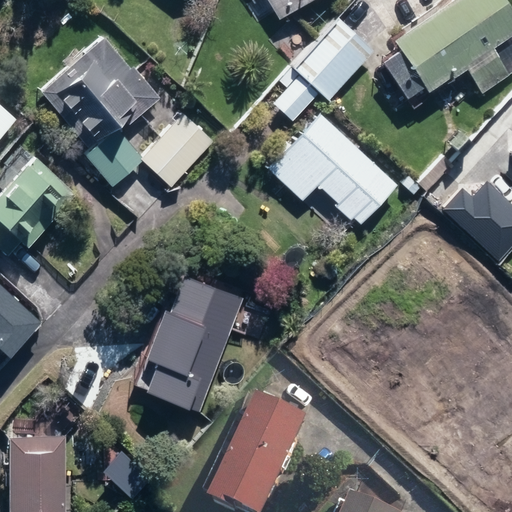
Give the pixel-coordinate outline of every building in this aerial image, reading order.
[(271,0),(282,17),(310,0),(271,0)] [(466,66),(485,92),(511,73),(511,4),(509,0),(453,0),(398,39),(434,89),(466,66)] [(297,67),(331,98),(374,50),(340,19),(297,67)] [(98,36),(35,88),(80,143),(114,114),(118,119),(151,93),(124,61),(121,63),(98,36)] [(0,125),(8,117),(0,109),(0,125)] [(178,112),(139,155),(168,183),(207,139),(178,112)] [(355,216),(363,223),(400,184),(323,113),(271,168),(305,199),(320,183),(340,202),(338,205),(353,219),(355,216)] [(109,127),(79,154),(104,182),(134,158),(109,127)] [(452,141),(460,148),(471,136),(462,129),(452,141)] [(42,151),(52,161),(63,148),(52,139),(42,151)] [(0,184),(0,250),(13,235),(21,243),(68,189),(29,155),(23,162),(21,161),(0,184)] [(501,259),(511,246),(511,204),(486,182),(474,197),(463,188),(443,211),(501,259)] [(317,263),(331,279),(341,270),(327,255),(317,263)] [(137,386),(190,406),(233,290),(175,269),(162,304),(157,301),(139,351),(148,355),(137,386)] [(0,347),(12,358),(44,323),(0,283),(0,347)] [(448,415),(421,356),(393,369),(420,428),(448,415)] [(237,511),(239,509),(244,511),(263,511),(309,418),(256,393),(205,499),(231,511),(237,511)] [(511,468),(511,429),(494,441),(511,468)] [(4,446),(4,511),(56,511),(57,446),(4,446)] [(100,475),(100,484),(108,484),(108,475),(100,475)] [(389,511),(342,491),(332,511),(389,511)]
